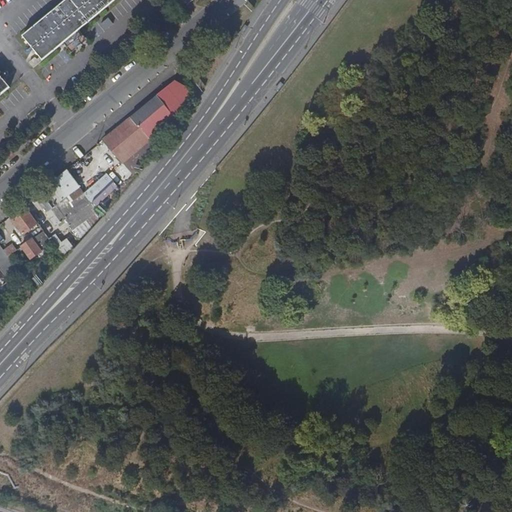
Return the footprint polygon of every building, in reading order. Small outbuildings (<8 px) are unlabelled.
[(70,40),(86,27),(82,22),(108,0),(59,0),(25,28),(45,53),(66,35),(70,40)] [(89,31),(86,27),(70,40),(74,44),(89,31)] [(0,91),(14,80),(0,62),(0,91)] [(180,91),(183,88),(176,79),(129,117),(137,126),(180,91)] [(137,126),(129,117),(102,140),(121,163),(148,140),(137,126)] [(79,187),(66,170),(36,195),(41,201),(44,206),(47,210),(74,191),(79,187)] [(95,207),(118,186),(106,173),(84,194),(95,207)] [(74,191),(78,198),(83,194),(79,187),(74,191)] [(72,230),(97,212),(83,194),(78,198),(59,211),(72,230)] [(36,223),(27,210),(11,221),(21,234),(36,223)] [(35,235),(41,249),(50,246),(44,232),(35,235)] [(49,240),(56,250),(63,246),(56,235),(49,240)] [(19,247),(28,260),(40,251),(31,239),(19,247)] [(2,251),(7,257),(16,250),(11,244),(2,251)] [(0,272),(6,281),(18,273),(7,257),(2,251),(0,247),(0,272)]
